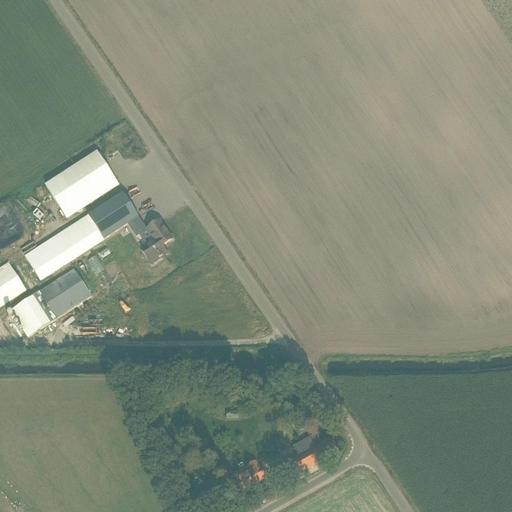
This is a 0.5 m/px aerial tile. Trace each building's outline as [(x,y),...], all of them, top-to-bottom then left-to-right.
[(66,218),(116,185),(97,155),(46,188),(66,218)] [(137,190),(140,196),(155,188),(152,182),(137,190)] [(88,217),(25,258),(41,283),(139,219),(123,195),(88,218),(88,217)] [(160,222),(146,232),(154,243),(142,252),(152,266),(167,255),(162,248),(173,240),(160,222)] [(95,264),(98,262),(96,258),(89,261),(93,270),(97,268),(95,264)] [(8,264),(0,269),(0,309),(26,292),(8,264)] [(73,271),(10,312),(28,339),(91,298),(73,271)] [(295,417),(289,421),(292,427),(298,424),(295,417)] [(264,431),(257,418),(248,423),(255,436),(264,431)] [(299,457),(291,461),(293,465),(297,473),(299,476),(339,453),(331,439),(322,444),(318,446),(314,437),(294,448),(299,457)] [(246,469),(234,476),(237,483),(236,483),(242,493),(266,479),(262,472),(261,469),(260,470),(256,463),(246,468),(246,469)]
